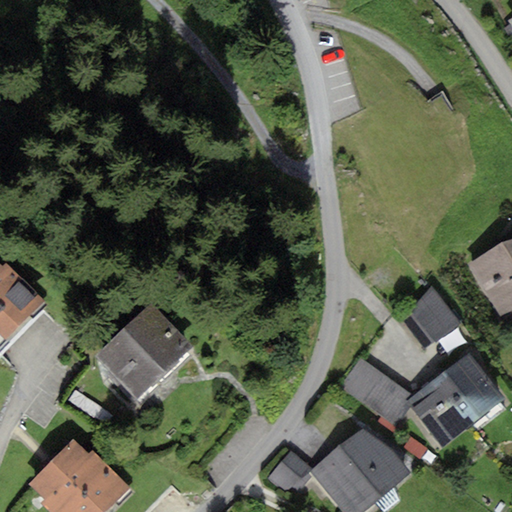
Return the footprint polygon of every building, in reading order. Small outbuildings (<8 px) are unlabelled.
[(511,245),(468,270),(498,322),(511,314),(511,245)] [(0,269),(0,347),(39,310),(0,269)] [(436,298),(404,321),(426,352),(458,329),(436,298)] [(153,311),(96,363),(136,407),(194,356),(153,311)] [(468,361),(407,405),(438,448),(499,403),(468,361)] [(359,363),(340,390),(385,421),(404,394),(359,363)] [(362,426),(306,475),(339,511),(368,511),(407,478),(362,426)] [(75,445),(28,489),(50,511),(107,511),(124,496),(75,445)] [(305,469),(286,454),(265,479),(284,494),(305,469)]
